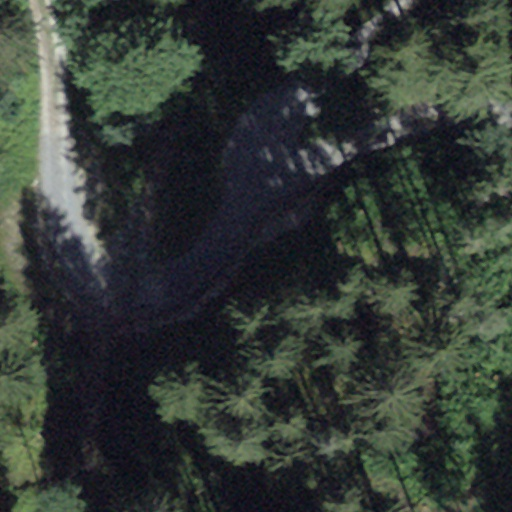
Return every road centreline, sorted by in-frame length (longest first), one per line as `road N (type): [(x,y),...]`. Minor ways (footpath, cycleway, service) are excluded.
road 1 (track): [(21,0),(63,219),(141,315),(397,36),(442,0)]
road 2 (track): [(511,116),(472,118),(277,168)]
